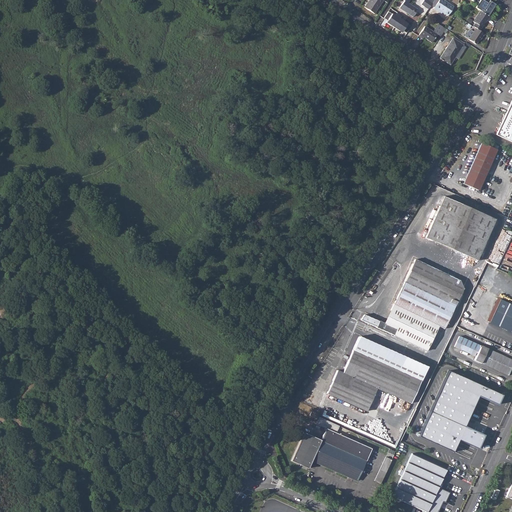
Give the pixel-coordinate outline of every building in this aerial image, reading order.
[(368,0),(364,7),(374,13),(382,0),(368,0)] [(402,0),(404,1),(399,8),(412,17),(417,9),(408,3),(410,0),(402,0)] [(432,3),(428,0),(423,0),(421,4),(428,9),(432,3)] [(438,0),(434,8),(438,11),(439,10),(442,12),(448,15),(454,6),(444,0),(438,0)] [(488,16),(495,4),(489,1),(488,3),(482,0),(476,0),(479,2),(475,7),(480,11),(488,16)] [(411,26),(388,11),(383,18),(387,20),(387,19),(389,21),(388,23),(400,31),(402,29),(403,30),(403,31),(406,33),(411,26)] [(475,23),(472,27),(475,29),(479,31),(486,20),(488,21),(490,18),(488,16),(480,11),(473,22),(475,23)] [(425,26),(418,36),(421,38),(422,36),(432,42),(437,34),(439,32),(442,26),(439,24),(433,32),(425,26)] [(479,31),(475,29),(472,33),(469,30),(464,37),(475,45),(478,40),(479,41),(483,34),(479,31)] [(453,38),(440,58),(450,65),(463,45),(453,38)] [(511,99),(496,135),(511,142),(511,99)] [(481,143),(463,184),(478,190),(496,150),(481,143)] [(443,198),(424,238),(476,262),(495,221),(443,198)] [(360,313),(357,318),(361,320),(376,327),(433,353),(465,284),(415,260),(385,323),(379,320),(378,321),(364,314),(363,315),(360,313)] [(500,300),(489,322),(511,333),(511,304),(500,299),(500,300)] [(376,388),(399,398),(410,403),(427,367),(359,336),(352,350),(342,373),(336,370),(326,393),(337,398),(366,411),(376,388)] [(511,360),(459,336),(454,347),(474,356),(476,353),(477,353),(474,360),(506,375),(511,363),(511,360)] [(502,394),(449,371),(420,437),(453,452),(458,441),(478,449),(484,436),(464,427),(478,397),(497,405),(502,394)] [(338,426),(318,417),(315,424),(325,428),(320,440),(303,433),(290,461),(307,468),(311,460),(356,480),(371,448),(335,432),(338,426)] [(411,453),(392,497),(425,511),(437,511),(442,502),(433,497),(445,469),(411,453)] [(374,480),(380,483),(391,460),(385,457),(374,480)] [(496,501),(500,491),(494,488),(490,498),(496,501)]
